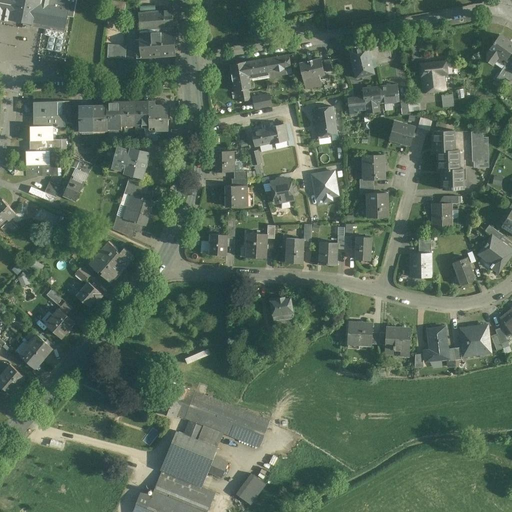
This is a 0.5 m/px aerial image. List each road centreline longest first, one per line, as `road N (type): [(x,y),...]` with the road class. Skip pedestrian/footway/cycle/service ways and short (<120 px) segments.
road 1 (residential): [(192,63),(508,11)]
road 2 (tertiary): [(163,257),(0,449)]
road 3 (residential): [(163,257),(178,268),(383,289)]
road 4 (residential): [(9,81),(193,77)]
road 5 (tertiary): [(196,119),(189,201),(163,257)]
road 6 (residential): [(383,289),(451,305),(511,283)]
road 7 (residential): [(410,169),(383,289)]
